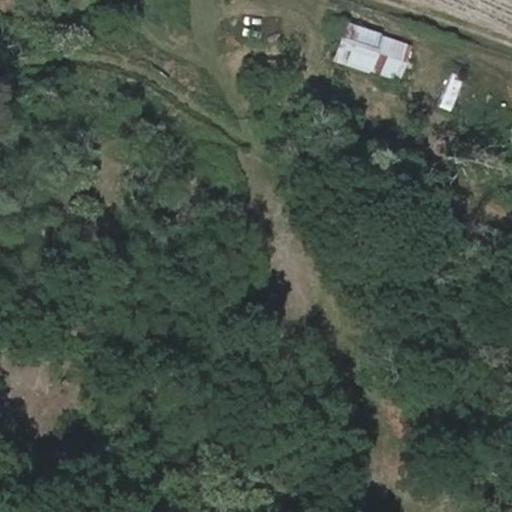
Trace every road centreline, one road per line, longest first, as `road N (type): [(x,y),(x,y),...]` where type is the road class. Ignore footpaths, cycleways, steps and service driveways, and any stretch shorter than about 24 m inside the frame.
road 1 (track): [(393,511),(370,474),(192,0)]
road 2 (track): [(511,43),(380,0)]
